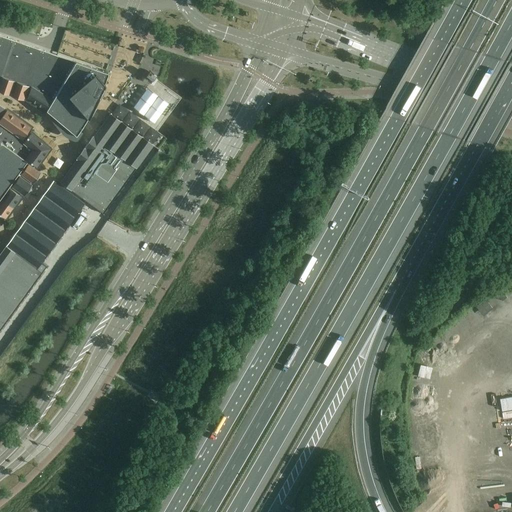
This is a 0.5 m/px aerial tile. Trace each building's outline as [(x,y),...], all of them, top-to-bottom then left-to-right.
[(0,80),(14,41),(0,36),(0,80)] [(0,89),(12,94),(29,46),(14,41),(0,80),(0,89)] [(27,99),(44,51),(29,46),(12,94),(27,99)] [(47,112),(77,63),(58,56),(44,51),(27,99),(28,99),(45,110),(47,111),(47,112)] [(77,63),(47,112),(50,114),(49,114),(64,132),(68,129),(77,137),(83,127),(88,119),(94,108),(100,97),(105,85),(109,74),(77,63)] [(7,110),(6,112),(0,119),(0,139),(4,143),(20,121),(7,110)] [(93,137),(85,148),(129,180),(137,168),(145,157),(153,145),(110,114),(102,126),(94,137),(93,137)] [(30,129),(20,121),(4,143),(18,153),(32,133),(31,133),(32,133),(30,132),(29,132),(30,129)] [(50,149),(34,135),(32,133),(18,153),(16,156),(18,157),(35,169),(37,167),(50,149)] [(39,172),(35,169),(18,157),(16,156),(18,153),(4,143),(0,139),(0,161),(7,167),(30,184),(39,172)] [(77,159),(76,159),(121,191),(129,180),(85,148),(77,159)] [(77,160),(69,171),(113,203),(121,191),(76,159),(76,160),(77,160)] [(0,161),(0,180),(21,196),(23,194),(30,184),(7,167),(0,161)] [(113,202),(69,171),(61,183),(104,214),(113,202)] [(0,216),(0,217),(4,220),(12,209),(21,196),(0,180),(0,216)] [(54,182),(44,195),(75,218),(85,205),(54,182)] [(44,195),(34,208),(66,231),(75,218),(44,195)] [(34,208),(25,221),(56,244),(66,231),(34,208)] [(25,221),(16,234),(47,257),(56,244),(25,221)] [(16,234),(6,247),(37,270),(42,264),(47,257),(16,234)] [(6,247),(0,255),(0,262),(33,286),(43,273),(37,270),(6,247)] [(0,262),(0,282),(24,299),(33,286),(0,262)] [(47,267),(42,264),(37,270),(43,273),(47,267)] [(0,282),(0,301),(14,312),(24,299),(0,282)] [(0,331),(5,325),(14,312),(0,301),(0,331)] [(160,396),(151,391),(148,396),(157,401),(160,396)]
